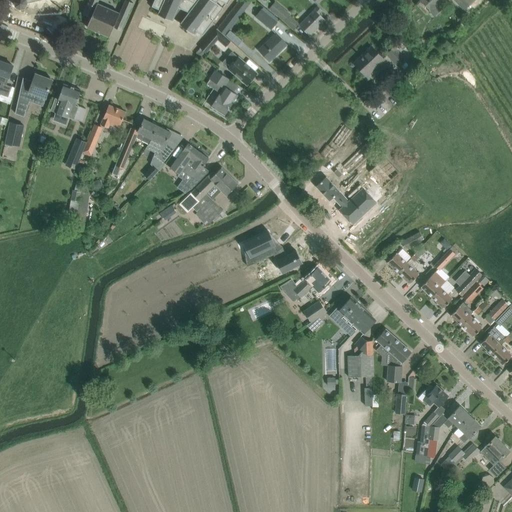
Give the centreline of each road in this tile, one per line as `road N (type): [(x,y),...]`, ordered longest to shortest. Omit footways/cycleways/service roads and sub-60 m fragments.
road 1 (tertiary): [(511,420),(226,138)]
road 2 (tertiary): [(226,138),(181,106),(0,31)]
road 3 (residential): [(226,138),(367,0)]
